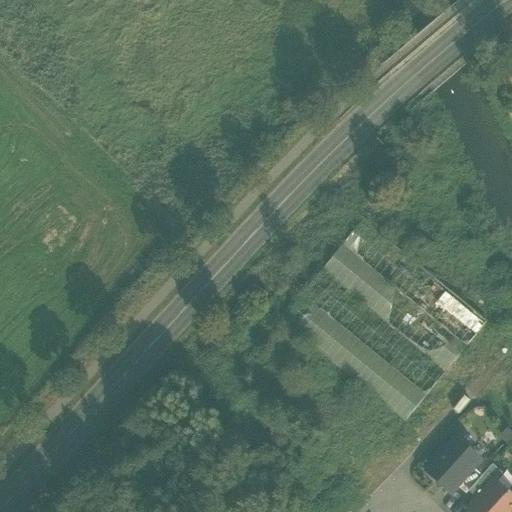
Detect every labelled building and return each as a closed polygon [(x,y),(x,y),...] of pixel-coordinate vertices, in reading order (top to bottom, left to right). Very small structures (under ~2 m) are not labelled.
[(283,322),(405,417),(483,318),(358,220),(319,269),(354,296),(345,307),(342,304),(332,317),(304,295),(283,322)] [(425,472),(449,493),(456,486),(472,468),(479,461),(455,439),(425,472)] [(481,476),(467,491),(476,499),(493,481),(494,482),(501,473),(492,465),(481,476)] [(472,468),(456,486),(465,494),(467,491),(481,476),(472,468)] [(466,511),(467,511),(511,511),(511,498),(494,482),(493,481),(476,499),(466,511)]
